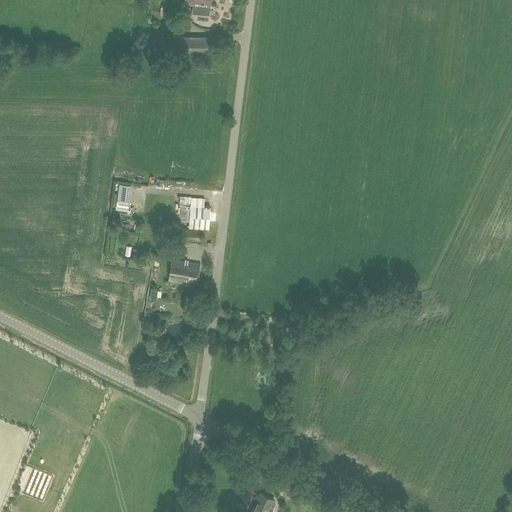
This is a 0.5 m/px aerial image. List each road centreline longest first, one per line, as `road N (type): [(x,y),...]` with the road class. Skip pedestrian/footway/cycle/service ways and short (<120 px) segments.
road 1 (unclassified): [(200,419),(253,0)]
road 2 (unclassified): [(200,419),(0,316)]
road 3 (unclassified): [(380,511),(200,419)]
